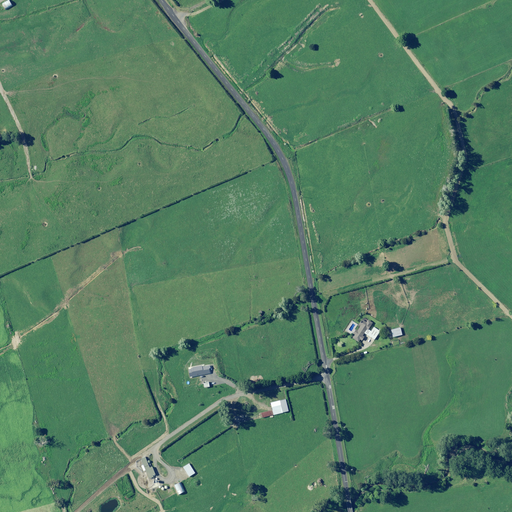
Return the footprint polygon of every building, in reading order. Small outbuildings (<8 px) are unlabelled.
[(12,5),(9,0),(8,0),(2,4),(6,10),(12,5)] [(369,330),(373,323),(368,320),(367,322),(362,319),(359,324),(361,325),(358,330),(356,329),(353,334),(355,334),(352,338),(359,342),(361,339),(362,340),(364,337),(363,336),(364,334),(375,340),(380,331),(374,327),(371,331),(369,330)] [(203,374),(202,367),(189,369),(190,377),(199,376),(199,374),(203,374)] [(289,411),(286,399),(271,403),(272,410),(261,413),(263,418),(289,411)] [(150,468),(145,457),(141,459),(149,479),(153,477),(153,476),(155,475),(152,467),(150,468)] [(185,492),(181,483),(175,485),(179,495),(185,492)]
